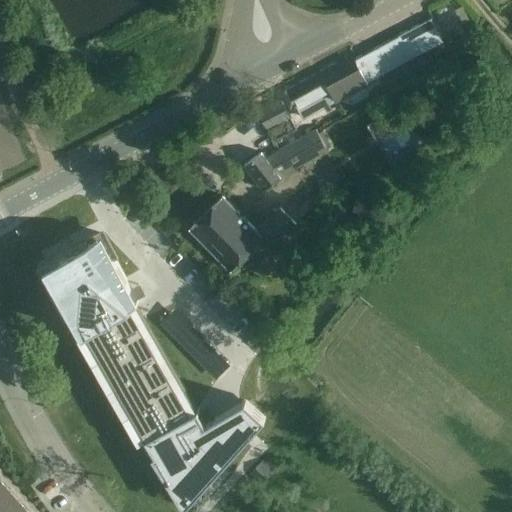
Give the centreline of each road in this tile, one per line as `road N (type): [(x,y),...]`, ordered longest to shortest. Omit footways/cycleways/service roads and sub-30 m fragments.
road 1 (residential): [(0,214),(273,67)]
road 2 (tertiary): [(92,511),(36,425),(0,347)]
road 3 (residential): [(273,67),(399,0)]
